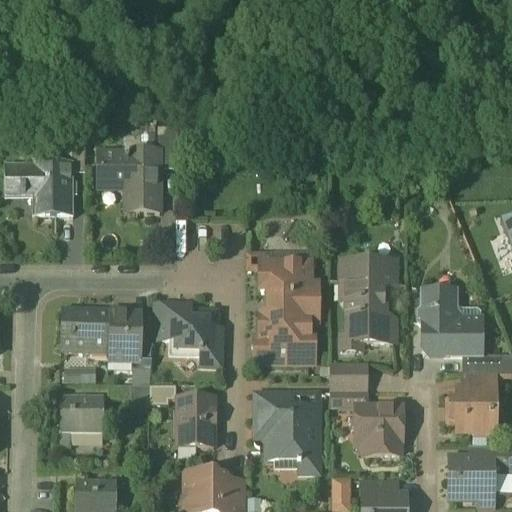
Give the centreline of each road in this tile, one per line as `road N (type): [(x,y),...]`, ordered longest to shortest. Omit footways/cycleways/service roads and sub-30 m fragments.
road 1 (residential): [(27,282),(236,283),(235,458)]
road 2 (residential): [(27,282),(23,511)]
